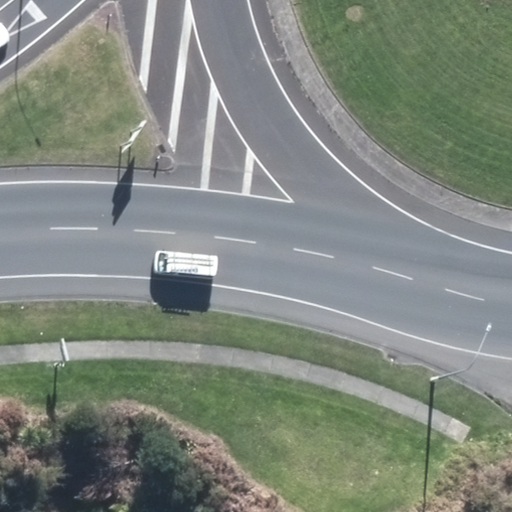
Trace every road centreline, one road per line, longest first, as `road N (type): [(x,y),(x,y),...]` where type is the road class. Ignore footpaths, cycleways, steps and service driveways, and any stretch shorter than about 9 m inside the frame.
road 1 (secondary): [(441,287),(307,252),(184,235),(0,235)]
road 2 (secondary): [(441,287),(329,193),(280,133),(241,71),(215,0)]
